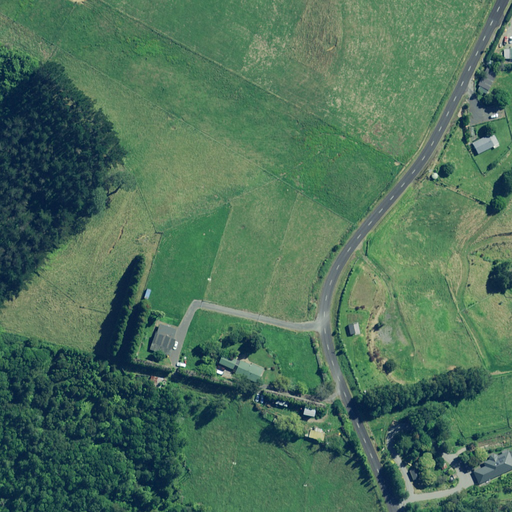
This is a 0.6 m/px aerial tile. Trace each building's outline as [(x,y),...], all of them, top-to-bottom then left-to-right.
[(500,144),(495,133),(474,143),(479,154),(500,144)] [(178,329),(160,325),(154,351),(172,355),(178,329)] [(265,369),(224,352),(220,363),(237,370),(236,373),(259,382),(265,369)] [(163,378),(152,377),(152,387),(162,387),(163,378)] [(270,392),(268,400),(274,401),(274,402),(289,406),(291,397),(270,392)] [(319,407),(308,405),(306,413),(317,416),(319,407)] [(274,416),(265,411),(263,416),(272,421),(274,416)] [(325,440),(327,433),(323,432),(324,429),(317,427),(316,430),(312,429),(310,436),(325,440)] [(511,458),(511,457),(509,451),(499,455),(498,454),(490,458),(491,459),(485,462),(487,466),(475,472),(480,483),(511,468),(511,464),(510,459),(511,458)] [(421,453),(415,457),(418,462),(424,459),(421,453)] [(419,467),(409,471),(413,480),(423,476),(419,467)]
